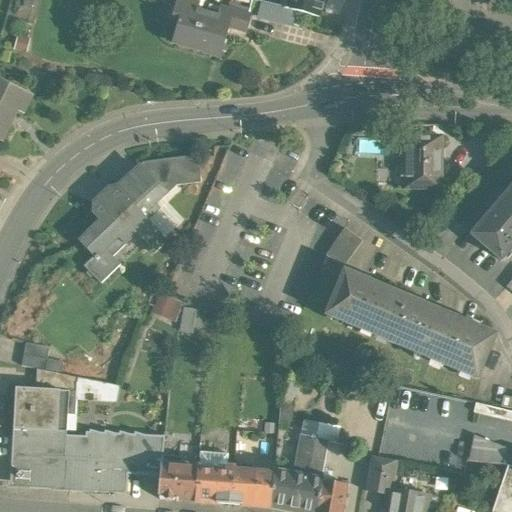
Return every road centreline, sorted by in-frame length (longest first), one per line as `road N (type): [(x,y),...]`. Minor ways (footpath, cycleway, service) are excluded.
road 1 (residential): [(0,262),(46,182),(117,133),(291,110)]
road 2 (residential): [(340,104),(314,168),(317,181),(491,311),(511,347)]
road 3 (residential): [(511,102),(425,88),(340,104)]
